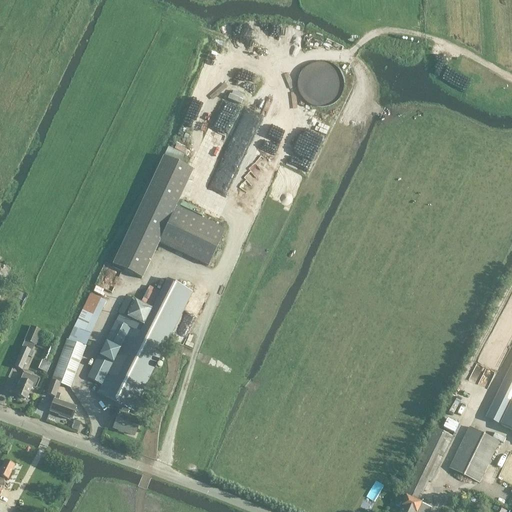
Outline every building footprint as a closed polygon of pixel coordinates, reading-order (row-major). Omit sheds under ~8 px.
[(284,77),(277,90),(284,93),(290,81),(284,77)] [(229,103),(201,162),(215,168),(248,98),(243,96),(238,107),(229,103)] [(259,143),(274,106),(257,100),(243,136),(259,143)] [(237,138),(226,158),(245,168),(255,147),(237,138)] [(226,229),(176,206),(193,171),(163,157),(114,266),(143,280),(159,243),(208,266),(226,229)] [(132,411),(165,346),(192,292),(167,280),(140,334),(116,322),(88,379),(102,386),(98,394),(123,407),(121,413),(119,412),(113,428),(134,436),(140,421),(127,416),(130,410),(132,411)] [(34,353),(32,352),(35,345),(36,345),(42,331),(31,327),(14,367),(22,370),(28,356),(32,358),(34,353)] [(51,381),(60,384),(71,388),(86,347),(80,345),(69,340),(67,340),(51,381)] [(511,367),(489,414),(486,413),(477,431),(500,442),(498,446),(511,452),(511,367)] [(40,380),(24,374),(21,381),(21,380),(18,388),(11,385),(9,391),(15,394),(15,396),(26,400),(32,387),(36,388),(40,380)] [(60,384),(51,381),(47,394),(55,397),(50,411),(65,417),(64,418),(69,420),(70,418),(72,419),(76,407),(59,400),(61,394),(58,393),(60,384)] [(456,433),(460,424),(448,419),(445,428),(456,433)] [(450,469),(480,484),(498,446),(500,442),(477,431),(470,427),(450,469)] [(401,507),(398,511),(430,511),(432,508),(420,503),(429,482),(431,483),(453,437),(436,428),(403,494),(408,496),(403,507),(401,507)] [(2,487),(5,479),(8,481),(15,466),(5,461),(0,471),(0,496),(4,488),(2,487)]
